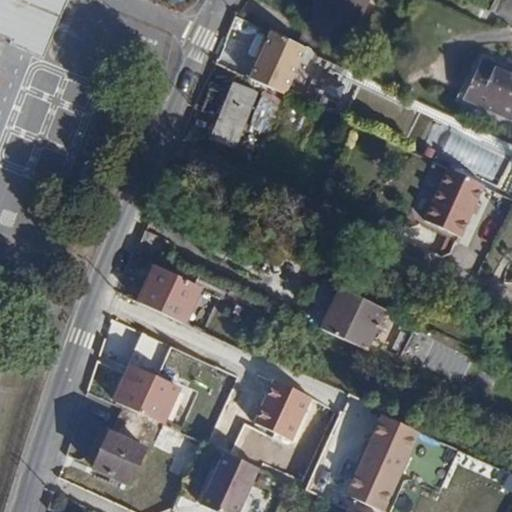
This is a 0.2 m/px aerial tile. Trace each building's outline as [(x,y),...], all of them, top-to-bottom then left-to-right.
[(0,0),(0,29),(16,37),(16,42),(47,56),(72,0),(0,0)] [(320,0),(309,26),(328,36),(349,45),(370,0),(320,0)] [(309,26),(300,47),(310,52),(320,56),(320,55),(328,36),(309,26)] [(300,47),(275,35),(266,54),(268,54),(264,62),(263,61),(254,81),(289,97),(310,52),(300,47)] [(511,72),(483,60),(465,98),(511,119),(511,72)] [(209,87),(198,109),(215,117),(207,136),(230,146),(254,94),(229,83),(224,93),(209,87)] [(483,186),(446,170),(427,215),(463,231),(483,186)] [(463,231),(427,215),(424,221),(459,237),(463,231)] [(144,229),(136,247),(164,259),(170,241),(144,229)] [(153,268),(137,302),(181,322),(196,289),(153,268)] [(372,351),(392,311),(350,289),(329,329),(372,351)] [(108,315),(102,334),(133,346),(138,328),(108,315)] [(493,356),(485,351),(480,365),(488,369),(492,360),(493,356)] [(488,369),(474,400),(511,417),(511,369),(492,360),(488,369)] [(235,366),(227,383),(256,397),(265,374),(250,368),(247,372),(235,366)] [(132,369),(117,403),(165,425),(180,392),(167,385),(132,369)] [(184,416),(180,427),(194,434),(199,423),(196,420),(207,394),(193,388),(181,413),(184,416)] [(388,511),(423,433),(385,416),(350,495),(388,511)] [(112,434),(96,470),(130,487),(146,451),(112,434)] [(237,511),(258,468),(224,452),(199,505),(214,511),(237,511)]
